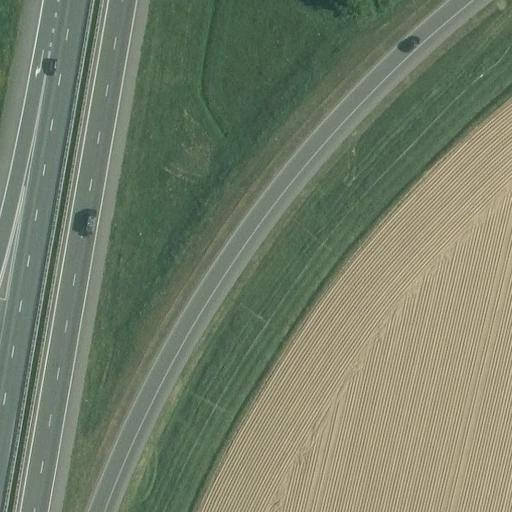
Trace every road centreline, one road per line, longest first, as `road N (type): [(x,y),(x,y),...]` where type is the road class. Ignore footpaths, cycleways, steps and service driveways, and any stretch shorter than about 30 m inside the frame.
road 1 (motorway): [(96,511),(153,385),(246,236),(355,102),(470,0)]
road 2 (motorway): [(35,511),(123,0)]
road 3 (motorway): [(57,82),(0,416)]
road 4 (motorway): [(57,82),(0,257)]
